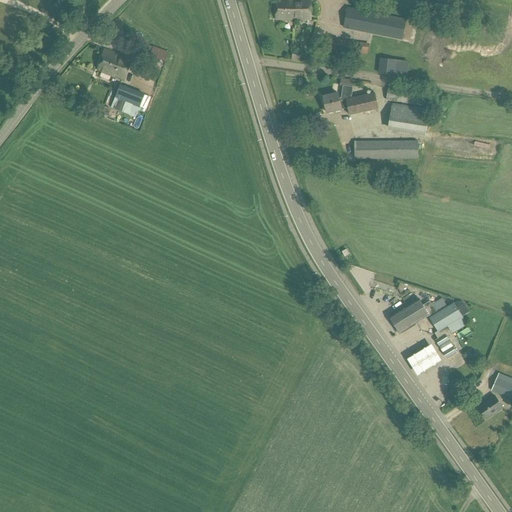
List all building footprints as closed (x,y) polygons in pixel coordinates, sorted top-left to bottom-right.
[(277,0),(277,20),(312,21),(312,0),(277,0)] [(348,8),(344,29),(347,29),(348,26),(404,37),(407,20),(348,8)] [(286,54),(289,35),(275,34),(273,52),(286,54)] [(322,38),(321,49),(328,50),(328,53),(334,54),(335,51),(368,55),(370,45),(322,38)] [(105,51),(98,71),(125,81),(132,60),(105,51)] [(408,60),(380,57),(378,73),(406,77),(408,60)] [(340,93),(325,97),(329,113),(343,110),(343,109),(350,108),(352,115),(380,109),(376,93),(353,98),(356,81),(344,79),(343,85),(345,86),(343,98),(341,99),(340,93)] [(333,93),(331,80),(315,83),(317,96),(333,93)] [(120,85),(112,109),(130,116),(132,112),(137,113),(141,115),(141,114),(139,113),(140,112),(145,114),(153,96),(146,93),(120,85)] [(394,88),(391,102),(436,109),(438,96),(394,88)] [(394,104),(391,128),(400,129),(401,117),(429,122),(431,110),(394,104)] [(356,142),(355,161),(419,160),(419,142),(356,142)] [(419,300),(390,318),(400,334),(429,317),(439,332),(435,334),(439,340),(438,341),(449,359),(462,350),(453,335),(468,326),(455,304),(449,308),(442,298),(431,305),(430,303),(423,307),(419,300)] [(430,344),(407,358),(418,375),(440,361),(430,344)] [(511,374),(501,370),(492,392),(511,400),(511,374)] [(498,395),(477,410),(487,424),(508,409),(498,395)]
